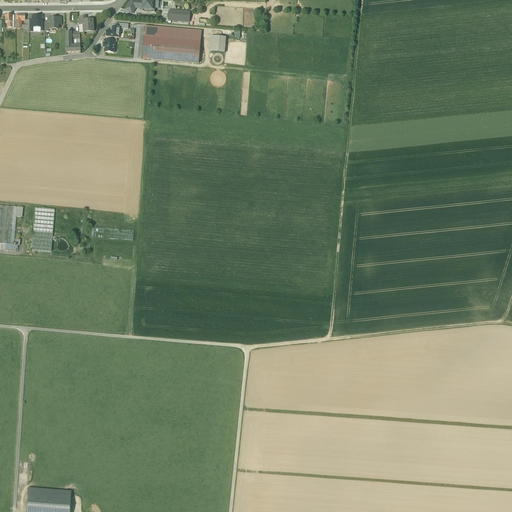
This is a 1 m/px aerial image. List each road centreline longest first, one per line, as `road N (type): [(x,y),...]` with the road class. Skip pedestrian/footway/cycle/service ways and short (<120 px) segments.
road 1 (track): [(230,511),(247,347),(25,329)]
road 2 (track): [(129,337),(150,61),(85,56)]
road 3 (track): [(328,339),(361,0)]
road 4 (track): [(511,324),(247,347)]
road 5 (residential): [(0,102),(16,66),(85,56),(114,5)]
